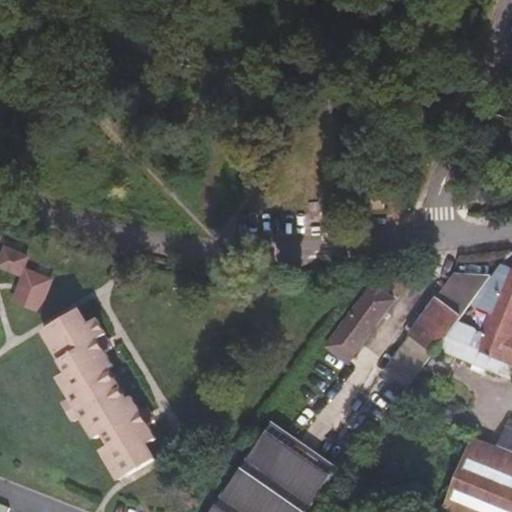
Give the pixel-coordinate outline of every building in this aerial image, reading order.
[(497,195),(511,158),(511,125),(506,123),(478,189),(497,195)] [(389,218),(386,189),(347,191),(348,219),(389,218)] [(511,269),(501,264),(495,272),(439,352),(499,376),(504,363),(511,365),(511,269)] [(27,271),(22,285),(26,286),(31,272),(27,271)] [(44,292),(49,278),(31,272),(26,286),(22,285),(17,301),(42,310),(47,293),(44,292)] [(439,352),(495,272),(456,276),(338,439),(355,450),(349,460),(357,466),(401,405),(439,352)] [(49,278),(44,292),(47,293),(52,279),(49,278)] [(352,370),(397,310),(376,296),(333,356),(352,370)] [(107,333),(99,317),(90,321),(81,306),(53,320),(60,335),(52,341),(66,368),(59,373),(71,396),(64,401),(74,418),(80,414),(94,437),(101,433),(108,445),(101,449),(109,465),(118,460),(128,476),(155,461),(147,446),(155,441),(146,425),(155,421),(148,407),(139,412),(131,398),(128,400),(110,366),(113,364),(105,350),(113,346),(106,334),(107,333)] [(511,365),(504,363),(499,376),(511,381),(511,365)] [(421,410),(436,389),(423,379),(408,399),(421,410)] [(457,424),(461,413),(439,405),(435,415),(457,424)] [(309,511),(340,468),(277,424),(213,511),(309,511)] [(511,427),(508,426),(500,445),(511,449),(511,427)] [(511,511),(511,452),(476,439),(446,511),(511,511)]
